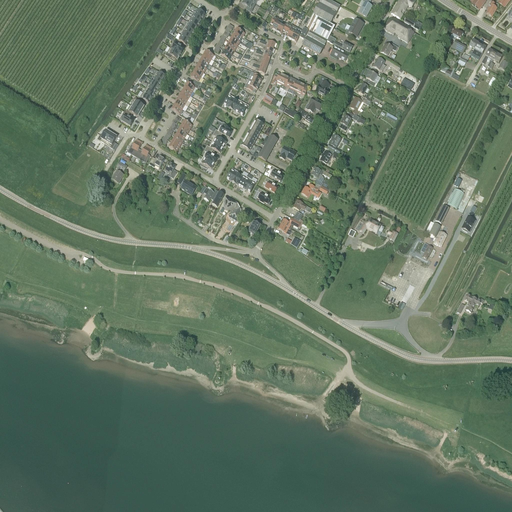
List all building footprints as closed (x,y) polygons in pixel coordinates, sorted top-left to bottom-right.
[(246,0),(244,0),(242,5),(247,8),(246,10),(251,14),(253,11),(252,11),(255,6),(246,0)] [(327,0),(321,0),(313,16),(330,25),(340,7),(327,0)] [(370,3),(371,0),(370,0),(362,0),(362,1),(364,3),(358,14),(366,18),(372,7),(368,4),(369,3),(370,3)] [(411,9),(415,2),(414,2),(414,1),(413,1),(412,1),(410,0),(399,0),(391,15),(400,20),(408,7),(411,9)] [(479,10),(485,2),(483,0),(475,0),(472,5),(479,10)] [(500,0),(497,3),(504,8),(510,0),(500,0)] [(495,5),(491,3),(488,9),(488,10),(486,14),(492,18),(497,9),(499,6),(496,4),(495,5)] [(203,20),(206,15),(197,10),(195,15),(203,20)] [(195,15),(192,19),(200,24),(201,22),(203,20),(195,15)] [(313,16),(306,29),(327,41),(335,27),(330,25),(313,16)] [(282,22),(275,18),(275,17),(271,25),(273,26),(271,30),(276,32),(280,25),(281,24),(282,22)] [(422,27),(407,18),(404,22),(419,31),(422,27)] [(192,19),(189,23),(197,28),(199,26),(200,24),(192,19)] [(414,33),(389,19),(383,30),(394,36),(395,35),(398,37),(397,38),(408,44),(414,33)] [(356,37),(363,25),(355,20),(348,32),(347,31),(345,35),(351,38),(353,35),(356,37)] [(189,23),(187,28),(195,33),(197,28),(189,23)] [(281,24),(280,25),(276,32),(281,35),(283,32),(286,33),(290,25),(287,23),(286,25),(285,24),(284,26),(281,24)] [(286,38),(291,41),(296,32),(298,29),(290,25),(286,33),(288,35),(286,38)] [(187,28),(184,32),(192,37),(195,33),(187,28)] [(460,40),(463,34),(454,29),(451,36),(460,40)] [(234,34),(242,39),(244,34),(237,30),(234,34)] [(184,32),(181,36),(189,41),(192,37),(184,32)] [(296,32),(291,41),(296,43),(301,35),(296,32)] [(310,32),(307,37),(302,46),(319,56),(324,47),(327,41),(310,32)] [(234,34),(231,38),(239,43),(242,39),(234,34)] [(181,36),(178,41),(187,46),(189,41),(181,36)] [(342,47),(334,43),(336,40),(330,37),(327,42),(330,43),(329,44),(341,50),(341,49),(349,53),(353,47),(345,42),(342,47)] [(239,43),(231,38),(229,43),(237,47),(239,43)] [(258,41),(257,43),(273,49),(275,44),(266,40),(265,43),(260,41),(258,41)] [(172,50),(181,55),(184,50),(179,46),(180,44),(175,41),(173,43),(176,45),(172,50)] [(474,50),(478,43),(472,41),(469,47),(474,50)] [(451,49),(462,55),(466,48),(455,42),(451,49)] [(229,43),(226,47),(234,52),(237,47),(229,43)] [(273,49),(257,43),(256,45),(258,47),(263,49),(262,51),(272,54),(273,49)] [(470,58),(469,58),(467,61),(472,64),(476,58),(473,57),(476,51),(482,54),(486,48),(478,43),(474,50),(473,53),(472,53),(471,56),(470,58)] [(395,52),(398,48),(392,45),(390,47),(386,45),(381,53),(388,57),(392,50),(395,52)] [(234,52),(226,47),(224,52),(232,56),(234,52)] [(345,62),(348,56),(340,51),(340,52),(334,48),(331,54),(337,58),(345,62)] [(172,50),(169,55),(167,54),(165,56),(171,59),(172,57),(178,60),(181,55),(172,50)] [(489,50),(485,56),(481,63),(484,65),(488,59),(491,60),(487,67),(489,68),(493,61),(497,55),(489,50)] [(272,54),(262,51),(261,53),(257,51),(254,51),(253,53),(270,59),(271,57),(272,54)] [(203,56),(211,61),(214,56),(206,52),(203,56)] [(232,56),(224,52),(221,56),(229,61),(232,56)] [(270,59),(253,53),(253,55),(255,57),(259,59),(259,61),(268,64),(269,61),(270,59)] [(493,61),(489,68),(489,69),(491,70),(494,65),(492,64),(493,62),(498,64),(502,58),(497,55),(493,61)] [(203,56),(201,61),(208,65),(211,61),(203,56)] [(380,71),(385,63),(378,59),(373,67),(380,71)] [(201,61),(198,65),(206,69),(208,65),(201,61)] [(250,62),(250,63),(266,69),(268,64),(259,61),(258,63),(253,61),(250,62)] [(504,72),(508,65),(503,62),(499,69),(504,72)] [(266,69),(250,63),(249,65),(251,67),(256,69),(255,71),(264,75),(266,69)] [(198,65),(196,69),(203,74),(206,69),(198,65)] [(196,69),(193,74),(201,78),(203,74),(196,69)] [(163,82),(165,77),(159,73),(156,77),(163,82)] [(250,75),(251,76),(249,81),(259,86),(262,81),(258,79),(259,76),(251,73),(250,75)] [(380,78),(377,77),(370,73),(366,79),(367,80),(365,83),(375,88),(377,85),(376,85),(380,78)] [(201,78),(193,74),(191,78),(193,80),(191,83),(199,87),(201,84),(198,83),(201,78)] [(278,78),(275,77),(271,85),(275,87),(277,84),(281,85),(285,77),(280,74),(278,78)] [(156,77),(153,82),(160,86),(163,82),(156,77)] [(282,86),(281,88),(281,89),(283,90),(283,91),(287,93),(291,84),(288,82),(290,79),(285,77),(281,85),(282,86)] [(249,81),(246,86),(245,85),(244,88),(251,92),(253,89),(257,91),(259,86),(249,81)] [(153,82),(150,86),(157,90),(160,86),(153,82)] [(295,96),(297,93),(301,84),(296,82),(294,85),(291,84),(287,93),(295,96)] [(317,94),(319,95),(320,94),(326,98),(327,97),(328,97),(329,95),(329,93),(326,91),(327,89),(329,86),(323,82),(320,88),(319,87),(316,92),(317,93),(317,94)] [(187,84),(185,88),(192,93),(195,88),(197,90),(199,87),(191,83),(190,85),(187,84)] [(306,87),(301,84),(297,93),(301,95),(299,98),(303,100),(309,87),(307,86),(306,87)] [(367,101),(369,96),(365,94),(368,88),(363,85),(358,93),(363,96),(361,98),(367,101)] [(150,86),(148,90),(154,95),(156,92),(157,90),(150,86)] [(192,93),(185,88),(182,93),(190,97),(192,93)] [(148,90),(145,95),(152,99),(153,97),(154,95),(148,90)] [(182,93),(179,97),(187,102),(190,97),(182,93)] [(265,98),(272,103),(275,98),(268,94),(265,98)] [(145,95),(142,99),(149,104),(152,99),(145,95)] [(234,98),(229,96),(227,99),(225,101),(226,102),(223,106),(228,109),(234,98)] [(179,97),(177,102),(185,106),(187,102),(179,97)] [(132,107),(141,113),(144,107),(139,104),(140,102),(135,98),(133,101),(136,102),(132,107)] [(234,98),(228,109),(233,112),(239,101),(234,98)] [(367,101),(361,98),(360,101),(355,99),(350,108),(354,111),(352,113),(357,116),(358,113),(357,112),(362,103),(368,107),(370,103),(367,101)] [(322,106),(323,104),(317,101),(316,100),(315,99),(313,99),(309,105),(308,104),(305,110),(313,114),(315,109),(319,111),(320,110),(321,109),(322,107),(322,106)] [(239,101),(233,112),(238,114),(244,104),(239,101)] [(177,102),(174,106),(182,111),(185,106),(177,102)] [(244,104),(238,114),(243,117),(245,112),(246,113),(247,110),(249,107),(244,104)] [(182,111),(174,106),(172,111),(180,115),(182,111)] [(141,113),(132,107),(129,113),(127,111),(125,114),(129,116),(131,117),(132,115),(138,118),(141,113)] [(297,114),(292,111),(288,116),(289,116),(295,120),(299,114),(301,115),(300,116),(305,119),(305,120),(312,124),(314,120),(307,116),(308,115),(303,112),(299,110),(297,114)] [(125,114),(124,113),(122,115),(125,117),(121,122),(130,127),(133,122),(128,119),(129,116),(125,114)] [(345,117),(341,124),(341,125),(339,129),(346,133),(348,128),(347,128),(352,119),(356,121),(357,118),(349,114),(346,118),(345,117)] [(251,128),(260,133),(264,126),(255,121),(251,128)] [(184,122),(181,126),(189,131),(192,126),(184,122)] [(189,131),(181,126),(179,131),(187,135),(189,131)] [(216,131),(214,134),(220,137),(222,134),(229,138),(232,133),(229,131),(229,130),(225,128),(224,129),(220,127),(217,132),(216,131)] [(251,128),(248,134),(257,139),(260,133),(251,128)] [(106,143),(112,135),(106,131),(103,137),(101,135),(97,141),(100,142),(101,140),(106,143)] [(179,131),(176,135),(184,140),(187,135),(179,131)] [(220,137),(214,134),(213,136),(214,137),(211,143),(214,144),(223,149),(226,144),(219,140),(220,137)] [(248,134),(244,140),(253,145),(257,139),(248,134)] [(106,143),(112,146),(110,149),(113,150),(116,145),(114,143),(117,138),(112,135),(106,143)] [(176,135),(174,139),(182,144),(184,140),(176,135)] [(258,158),(265,162),(278,140),(271,136),(258,158)] [(329,145),(333,147),(329,145),(327,148),(334,152),(339,155),(341,152),(335,149),(336,148),(341,140),(334,136),(329,145)] [(182,144),(174,139),(171,144),(179,148),(182,144)] [(253,145),(244,140),(241,147),(250,152),(253,145)] [(132,156),(140,142),(136,141),(133,147),(131,146),(127,153),(132,156)] [(143,144),(140,142),(132,156),(136,159),(141,151),(139,150),(143,144)] [(179,148),(171,144),(169,148),(176,153),(179,148)] [(220,154),(223,149),(214,144),(211,149),(207,147),(206,149),(212,153),(213,150),(220,154)] [(141,151),(136,159),(141,161),(149,148),(146,146),(142,152),(141,151)] [(152,149),(149,148),(141,161),(146,164),(150,157),(148,156),(152,149)] [(295,157),(295,156),(296,154),(285,148),(281,155),(281,156),(280,158),(284,161),(286,158),(292,161),(293,159),(294,159),(295,157)] [(206,153),(203,158),(214,164),(217,159),(210,155),(212,153),(206,149),(204,152),(206,153)] [(327,165),(332,156),(325,153),(320,161),(327,165)] [(160,169),(164,160),(159,157),(155,163),(152,161),(149,166),(154,169),(155,166),(160,169)] [(214,164),(203,158),(198,166),(206,171),(208,168),(211,170),(214,164)] [(116,168),(124,173),(127,168),(120,163),(116,168)] [(173,180),(176,175),(173,173),(176,167),(170,164),(165,172),(169,174),(168,177),(173,180)] [(272,171),(269,176),(280,182),(283,177),(276,173),(278,171),(272,167),(270,170),(272,171)] [(314,172),(312,177),(317,180),(316,181),(315,184),(317,185),(328,192),(332,185),(330,184),(325,181),(323,184),(322,184),(323,182),(323,181),(323,179),(322,178),(321,177),(324,172),(319,170),(318,171),(315,169),(315,170),(314,169),(313,171),(314,172)] [(227,180),(231,183),(237,173),(232,170),(231,172),(230,172),(227,176),(228,177),(227,180)] [(119,184),(124,176),(117,171),(112,180),(119,184)] [(237,173),(231,183),(236,185),(242,175),(237,173)] [(191,196),(196,188),(186,182),(185,182),(183,181),(186,177),(183,175),(177,183),(180,185),(181,184),(183,186),(181,189),(182,189),(182,190),(184,191),(187,192),(187,193),(191,196)] [(247,178),(242,175),(236,185),(241,188),(247,178)] [(251,181),(247,178),(241,188),(245,191),(251,181)] [(459,188),(462,181),(457,178),(454,186),(459,188)] [(267,183),(264,188),(275,194),(278,189),(271,185),(272,182),(266,179),(265,182),(267,183)] [(256,184),(251,181),(245,191),(250,194),(256,184)] [(317,185),(315,188),(309,185),(307,189),(305,188),(301,195),(309,199),(311,195),(318,199),(321,194),(318,192),(319,190),(327,195),(328,192),(317,185)] [(203,186),(199,193),(196,198),(199,200),(202,195),(203,193),(206,195),(204,199),(208,202),(214,193),(203,186)] [(264,203),(268,205),(271,200),(264,196),(265,193),(259,190),(258,193),(259,194),(256,199),(260,201),(259,202),(264,204),(264,203)] [(447,206),(457,211),(464,195),(454,190),(447,206)] [(216,192),(211,200),(214,202),(212,205),(217,208),(224,196),(219,193),(218,193),(216,192)] [(230,212),(239,207),(237,204),(229,199),(223,202),(223,208),(230,212)] [(312,210),(306,207),(302,205),(297,202),(293,209),(299,211),(300,209),(304,212),(304,211),(310,214),(312,210)] [(443,206),(435,222),(439,224),(447,208),(443,206)] [(239,207),(230,212),(230,213),(230,220),(237,225),(239,224),(241,220),(241,210),(239,207)] [(297,213),(293,220),(300,225),(301,225),(304,227),(306,223),(300,220),(302,216),(297,213)] [(475,222),(467,218),(461,229),(463,230),(462,231),(467,233),(468,232),(469,233),(475,222)] [(282,220),(280,225),(290,231),(291,231),(293,226),(300,230),(301,227),(307,229),(307,228),(304,227),(301,225),(300,225),(293,220),(291,219),(289,224),(282,220)] [(384,229),(380,226),(381,226),(371,220),(368,225),(365,223),(360,232),(363,234),(367,228),(371,230),(370,230),(376,234),(378,232),(382,234),(384,229)] [(255,236),(260,226),(253,223),(248,233),(255,236)] [(435,238),(440,228),(434,224),(429,235),(435,238)] [(290,231),(280,225),(277,230),(289,236),(291,231),(290,231)] [(393,232),(389,230),(387,234),(391,236),(389,240),(393,243),(398,234),(393,232)] [(441,248),(447,236),(439,232),(433,244),(441,248)] [(293,239),(292,242),(287,239),(285,242),(290,245),(297,250),(300,243),(293,239)] [(426,260),(432,249),(428,247),(422,258),(426,260)] [(480,299),(478,301),(477,301),(470,298),(470,297),(467,296),(464,301),(469,303),(465,311),(471,314),(475,305),(479,307),(480,304),(483,305),(484,301),(480,299)]
